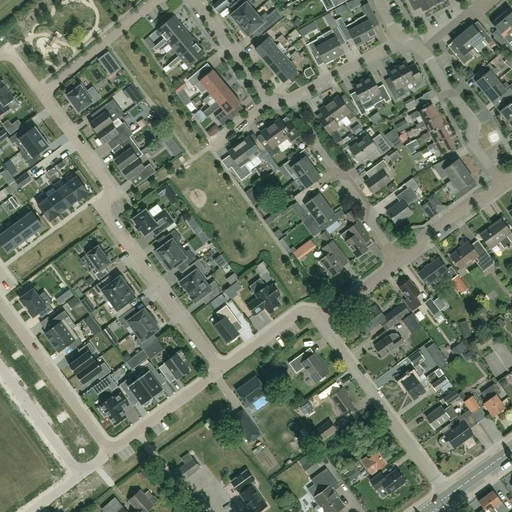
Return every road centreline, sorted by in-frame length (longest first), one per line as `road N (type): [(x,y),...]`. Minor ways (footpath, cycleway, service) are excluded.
road 1 (residential): [(220,371),(100,207),(115,195),(42,94)]
road 2 (residential): [(446,497),(324,321)]
road 3 (residential): [(110,452),(0,303)]
road 4 (residential): [(502,187),(470,144),(473,124),(423,53)]
road 5 (residential): [(266,101),(287,101),(397,39)]
road 6 (residential): [(394,264),(313,142)]
road 7 (residential): [(154,0),(42,94)]
road 8 (residential): [(220,371),(110,452)]
road 9 (residential): [(80,475),(0,367)]
road 10 (residential): [(394,264),(426,231),(502,187)]
road 11 (residential): [(266,101),(192,0)]
road 12 (residential): [(324,321),(293,316),(220,371)]
